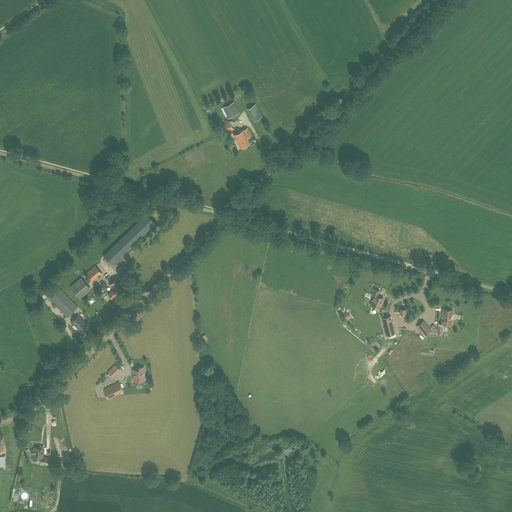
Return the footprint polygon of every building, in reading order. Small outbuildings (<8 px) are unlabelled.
[(228,118),(239,112),(233,102),(223,108),(228,118)] [(262,116),(255,104),(247,108),(254,121),(262,116)] [(226,133),(233,130),(229,121),(222,125),(226,133)] [(234,135),(241,148),(250,143),(247,138),(251,136),(247,128),(234,135)] [(112,264),(155,223),(146,214),(104,255),(112,264)] [(92,281),(102,273),(95,265),(86,274),(92,281)] [(91,289),(81,277),(70,286),(81,299),(91,289)] [(118,293),(126,286),(117,277),(109,285),(113,289),(108,294),(112,299),(118,293)] [(78,307),(55,284),(45,294),(67,317),(78,307)] [(379,291),(373,289),(371,294),(374,295),(370,305),(380,309),(382,302),(382,301),(383,298),(378,296),(379,291)] [(453,310),(442,309),(441,324),(451,325),(452,320),(451,320),(451,315),(452,315),(453,310)] [(87,324),(78,315),(72,321),(80,330),(87,324)] [(395,333),(390,316),(382,318),(386,335),(386,336),(395,333)] [(423,321),(417,326),(421,332),(423,332),(425,335),(431,330),(423,321)] [(105,374),(110,379),(120,369),(115,364),(105,374)] [(133,376),(133,382),(144,381),(144,373),(144,367),(136,368),(136,370),(133,370),(133,376)] [(108,399),(123,391),(119,382),(103,390),(108,399)] [(44,448),(34,447),(34,449),(33,449),(32,449),(32,450),(31,450),(31,451),(31,452),(31,453),(32,453),(32,454),(33,454),(33,459),(37,460),(37,463),(49,464),(50,457),(43,457),(44,448)]
